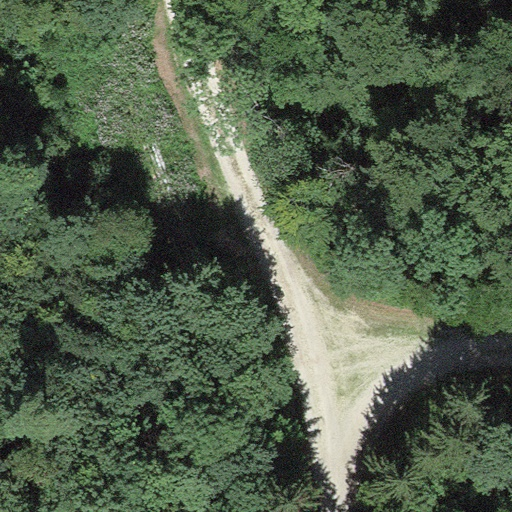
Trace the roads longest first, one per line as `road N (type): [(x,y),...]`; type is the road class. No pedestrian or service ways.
road 1 (track): [(347,511),(321,383),(171,0)]
road 2 (track): [(321,383),(511,348)]
